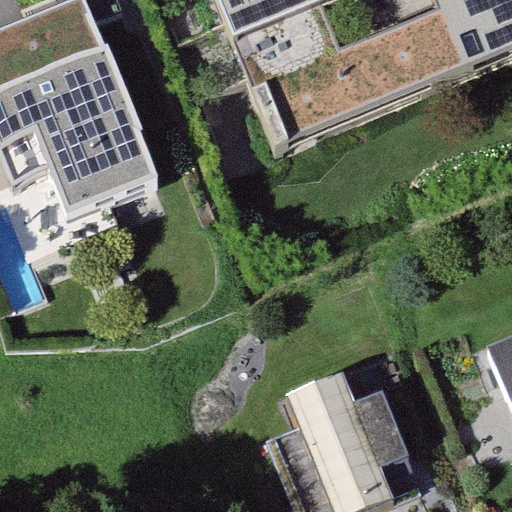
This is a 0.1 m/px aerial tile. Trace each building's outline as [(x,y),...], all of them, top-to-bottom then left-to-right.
[(69,218),(159,185),(90,0),(0,33),(0,151),(13,187),(52,173),(69,218)] [(160,0),(184,56),(233,36),(217,0),(160,0)] [(511,0),(220,0),(273,145),(511,59),(511,0)] [(511,352),(482,365),(506,424),(511,421),(511,352)] [(351,388),(286,412),(296,441),(267,452),(288,511),(395,511),(385,483),(410,475),(387,411),(362,420),(351,388)]
